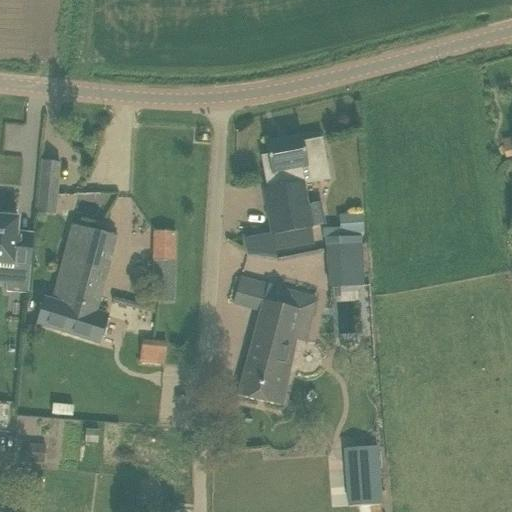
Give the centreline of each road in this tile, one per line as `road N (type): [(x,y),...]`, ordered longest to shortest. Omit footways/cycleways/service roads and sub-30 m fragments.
road 1 (residential): [(202,511),(199,392),(229,102)]
road 2 (tertiary): [(229,102),(511,35)]
road 3 (tertiary): [(229,102),(0,83)]
